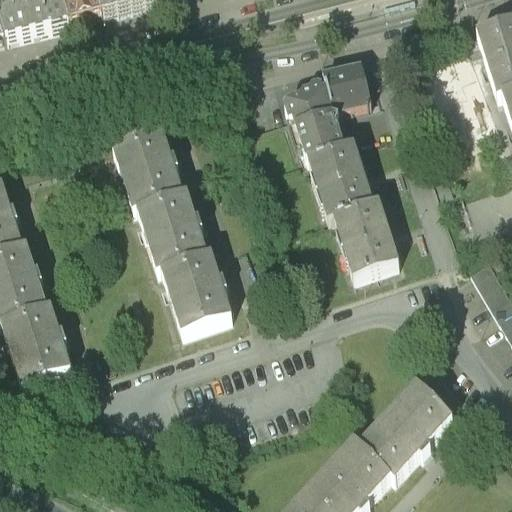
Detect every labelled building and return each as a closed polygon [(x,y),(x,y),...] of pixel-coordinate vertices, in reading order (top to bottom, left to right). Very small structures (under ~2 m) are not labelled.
[(69,31),(58,0),(16,0),(11,1),(0,3),(0,29),(6,47),(18,44),(36,39),(69,31)] [(58,0),(69,31),(75,30),(102,23),(96,0),(58,0)] [(96,0),(102,23),(109,21),(115,20),(124,17),(185,3),(187,2),(186,0),(96,0)] [(511,29),(476,41),(497,105),(501,103),(511,99),(511,29)] [(323,83),(326,97),(333,123),(371,114),(361,74),(323,83)] [(307,171),(309,171),(344,159),(336,134),(338,131),(339,129),(334,126),(333,123),(326,97),(323,98),(322,93),(318,92),(313,93),(311,97),(304,99),(301,105),(287,109),(284,114),(288,125),(289,128),(293,127),(307,171)] [(511,99),(501,103),(511,136),(511,99)] [(289,128),(288,125),(238,142),(250,189),(307,171),(293,127),(289,128)] [(164,145),(112,162),(132,223),(138,221),(183,207),(173,175),(164,145)] [(354,156),(344,159),(309,171),(329,232),(335,231),(374,217),(365,190),(354,156)] [(3,196),(0,196),(0,264),(22,258),(14,233),(3,196)] [(189,205),(183,207),(138,221),(158,285),(163,284),(209,270),(199,237),(189,205)] [(380,215),(374,217),(335,231),(355,291),(402,276),(392,247),(380,215)] [(27,256),(22,258),(0,264),(0,335),(2,335),(48,320),(39,292),(27,256)] [(213,268),(209,270),(163,284),(182,346),(233,330),(223,299),(213,268)] [(511,304),(491,269),(469,282),(511,354),(511,304)] [(52,319),(48,320),(2,335),(21,397),(72,381),(63,354),(52,319)] [(417,396),(359,458),(390,487),(394,491),(452,430),(417,396)] [(101,413),(91,434),(155,465),(165,445),(101,413)] [(355,454),(309,502),(318,511),(365,511),(390,487),(359,458),(355,454)] [(318,511),(309,502),(299,511),(318,511)]
